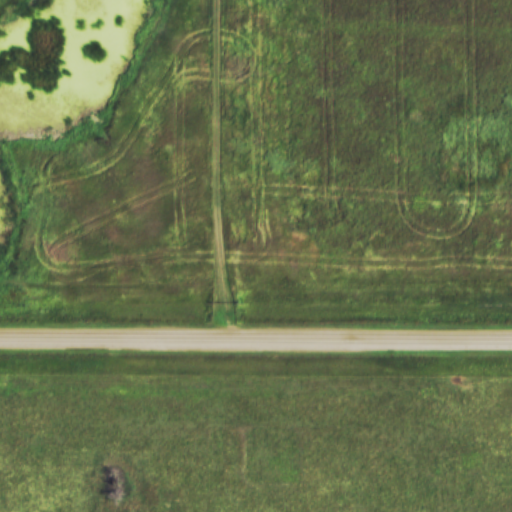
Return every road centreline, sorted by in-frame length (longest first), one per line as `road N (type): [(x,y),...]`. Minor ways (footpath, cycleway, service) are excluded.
road 1 (residential): [(0,341),(511,344)]
road 2 (track): [(239,343),(219,233),(218,0)]
